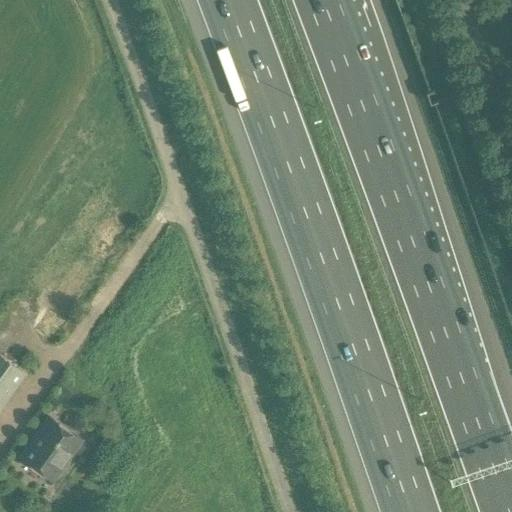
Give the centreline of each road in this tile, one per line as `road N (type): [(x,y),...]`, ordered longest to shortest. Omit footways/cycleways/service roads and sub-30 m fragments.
road 1 (motorway): [(507,511),(317,0)]
road 2 (motorway): [(225,0),(410,511)]
road 3 (unclassified): [(287,511),(111,0)]
road 4 (unclassified): [(122,511),(0,154)]
road 5 (unclassified): [(511,156),(456,0)]
